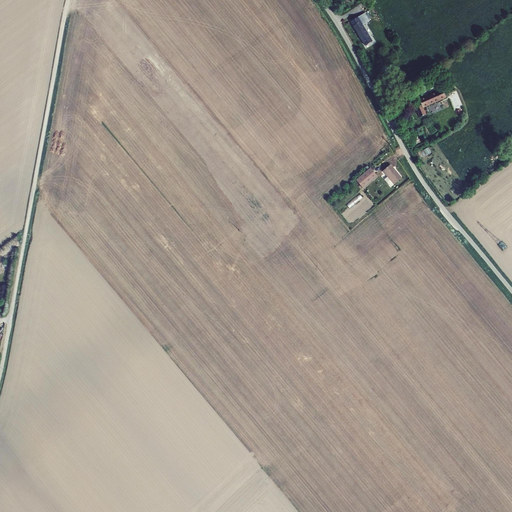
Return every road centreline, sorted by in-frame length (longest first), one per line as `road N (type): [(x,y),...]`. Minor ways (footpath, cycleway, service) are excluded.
road 1 (unclassified): [(0,374),(67,0)]
road 2 (unclassified): [(321,0),(425,184),(511,290)]
